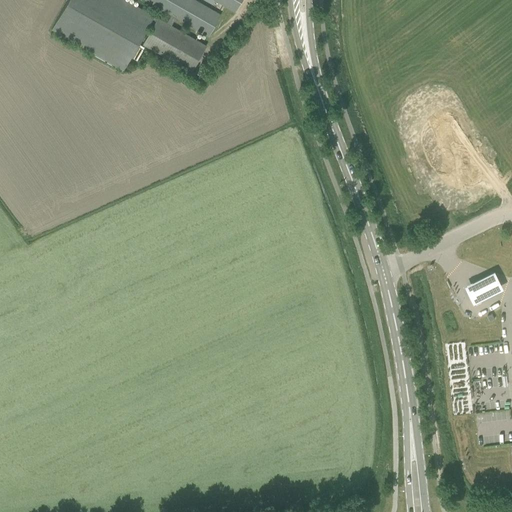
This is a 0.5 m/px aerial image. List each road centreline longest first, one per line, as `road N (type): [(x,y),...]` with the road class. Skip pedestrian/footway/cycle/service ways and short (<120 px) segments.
road 1 (secondary): [(410,440),(382,268)]
road 2 (secondary): [(382,268),(324,108)]
road 3 (unclassified): [(511,219),(382,268)]
